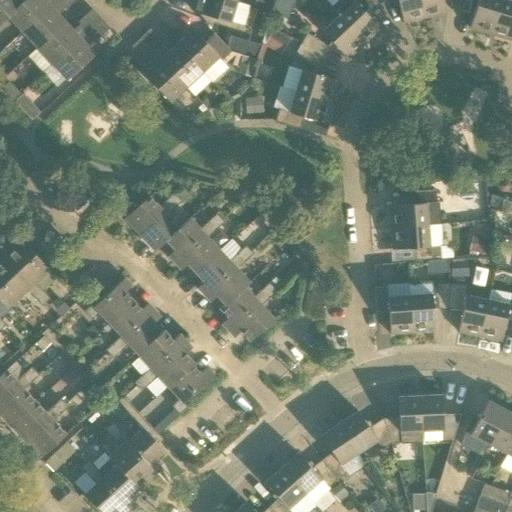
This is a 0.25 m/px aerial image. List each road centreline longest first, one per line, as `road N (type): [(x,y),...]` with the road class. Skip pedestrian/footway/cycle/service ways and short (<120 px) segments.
road 1 (residential): [(369,370),(346,148),(367,90),(383,70),(413,59),(506,66)]
road 2 (residential): [(0,225),(31,204),(74,221),(88,239),(126,256),(243,374)]
road 3 (residential): [(511,378),(448,361),(369,370)]
road 4 (residential): [(195,511),(286,420)]
